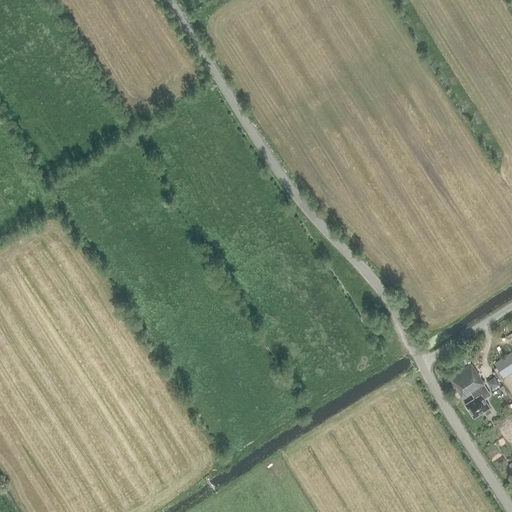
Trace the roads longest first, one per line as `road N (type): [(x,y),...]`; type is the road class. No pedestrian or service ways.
road 1 (unclassified): [(421,364),(380,287),(290,188),(169,0)]
road 2 (unclassified): [(511,506),(421,364)]
